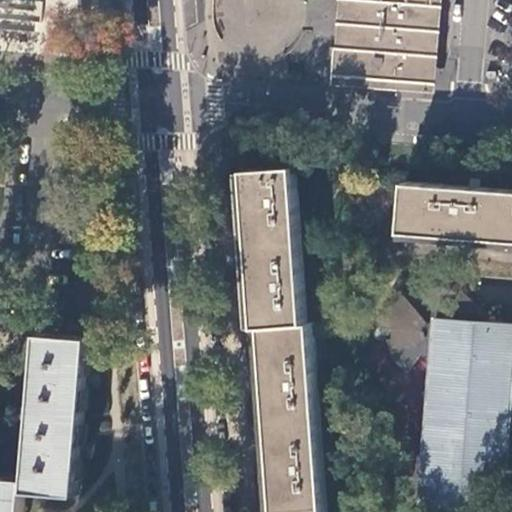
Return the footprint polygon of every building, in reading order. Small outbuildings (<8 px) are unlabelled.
[(354,0),(351,46),(336,45),(334,73),(338,73),(338,78),(401,83),(401,78),(429,81),(435,0),(384,0),(385,0),(383,0),(354,0)] [(297,166),(247,170),(259,327),(264,326),(278,511),(328,511),(314,323),(309,323),(297,166)] [(511,190),(409,182),(404,231),(511,239),(511,190)] [(511,441),(511,322),(492,321),(488,307),(479,295),(473,297),(464,290),(454,285),(445,283),(434,283),(420,286),(415,289),(409,294),(401,285),(387,296),(381,312),(377,330),(388,329),(389,340),(385,342),(391,358),(399,367),(410,374),(422,354),(435,359),(423,508),(470,511),(506,511),(510,470),(511,470),(511,454),(511,441)] [(92,338),(41,334),(29,478),(28,491),(80,495),(92,338)] [(25,511),(28,491),(29,478),(0,476),(0,511),(25,511)]
